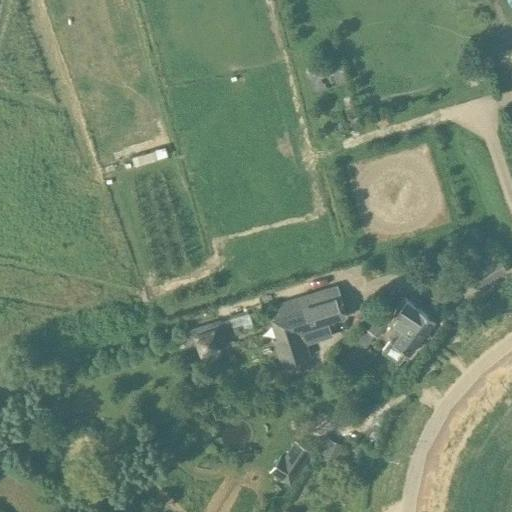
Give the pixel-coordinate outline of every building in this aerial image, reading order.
[(305,69),(312,90),(347,79),(341,59),(305,69)] [(167,146),(134,156),(137,165),(169,155),(167,146)] [(0,182),(13,186),(19,159),(0,154),(0,182)] [(507,270),(499,256),(468,273),(476,288),(507,270)] [(338,287),(279,308),(287,335),(273,340),(280,365),(310,355),(307,344),(333,334),(329,323),(348,316),(338,287)] [(436,321),(406,297),(395,312),(409,323),(393,342),(390,339),(383,348),(399,361),(406,352),(409,354),(436,321)] [(357,337),(366,345),(373,335),(377,338),(392,320),(374,305),(358,323),(365,329),(357,337)] [(185,331),(186,336),(192,356),(227,345),(220,320),(185,331)] [(320,455),(335,462),(343,444),(328,437),(320,455)] [(269,470),(290,484),(312,451),(295,439),(284,455),(281,453),(269,470)]
